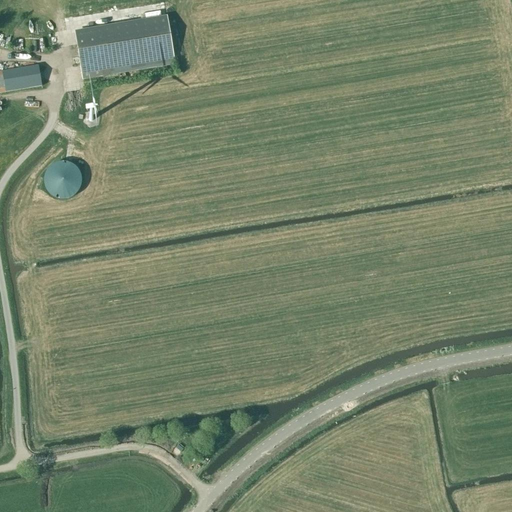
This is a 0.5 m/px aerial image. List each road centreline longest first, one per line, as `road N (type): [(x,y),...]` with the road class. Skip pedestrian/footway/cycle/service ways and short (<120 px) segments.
road 1 (unclassified): [(211,496),(281,436),(354,393),(431,366),(511,351)]
road 2 (unclassified): [(0,469),(130,446),(162,454),(211,496)]
